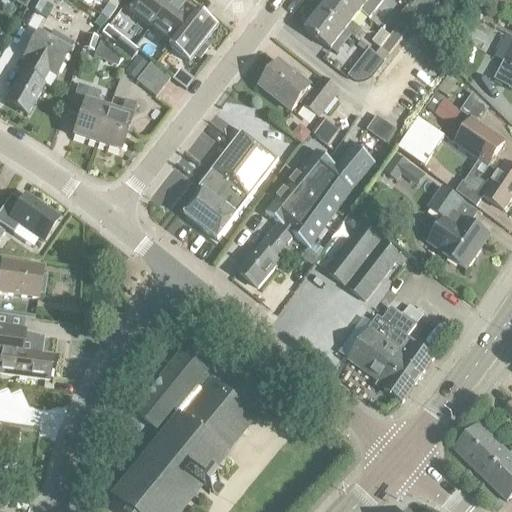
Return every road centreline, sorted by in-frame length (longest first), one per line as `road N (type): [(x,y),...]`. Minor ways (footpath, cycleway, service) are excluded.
road 1 (unclassified): [(399,456),(177,274)]
road 2 (residential): [(109,219),(281,0)]
road 3 (residential): [(61,511),(96,399),(177,274)]
road 4 (secondary): [(399,456),(511,313)]
road 5 (unclassified): [(109,219),(0,142)]
